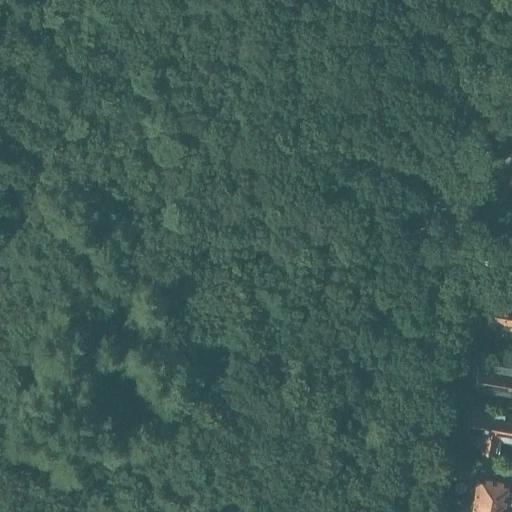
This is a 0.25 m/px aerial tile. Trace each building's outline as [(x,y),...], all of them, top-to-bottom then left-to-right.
[(511,299),(489,295),(484,323),(511,327),(511,299)] [(511,393),(511,365),(494,362),(493,367),(477,364),(477,367),(476,369),(474,371),(474,373),(473,374),(473,377),(473,380),(474,383),(474,384),(473,386),(511,393)] [(511,442),(511,413),(470,406),(469,410),(467,410),(464,427),(466,427),(465,432),(480,435),(478,451),(495,454),(498,440),(511,442)] [(435,442),(433,451),(443,453),(445,444),(435,442)] [(435,456),(433,464),(445,466),(447,458),(435,456)] [(472,506),(472,508),(492,511),(503,511),(504,509),(511,509),(511,471),(482,465),(479,476),(478,476),(476,486),(473,488),(472,490),(471,491),(471,493),(471,496),(471,498),(472,500),(473,501),(472,506)]
